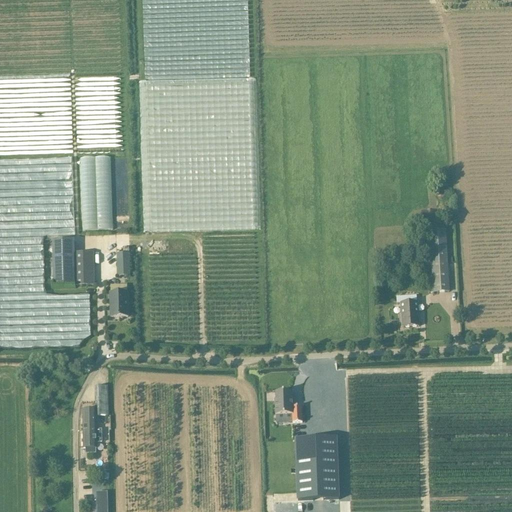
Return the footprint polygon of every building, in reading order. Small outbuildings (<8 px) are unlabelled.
[(114,230),(112,157),(81,158),(83,231),(114,230)] [(449,293),(446,235),(446,231),(430,232),(433,294),(449,293)] [(53,288),(95,287),(94,253),(73,254),(72,241),(51,242),(53,280),(53,288)] [(130,277),(130,261),(117,261),(117,269),(125,269),(125,277),(130,277)] [(127,294),(111,294),(111,318),(127,318),(127,294)] [(419,327),(417,304),(401,305),(403,328),(419,327)] [(84,450),(86,450),(87,454),(96,454),(95,450),(97,450),(97,444),(102,443),(102,430),(96,430),(96,416),(100,416),(100,421),(105,421),(105,416),(109,416),(108,387),(94,387),(95,410),(83,411),(83,435),(84,450)] [(286,394),(274,394),(274,409),(285,409),(284,423),(300,423),(300,400),(285,400),(286,394)] [(337,437),(292,439),(296,503),(341,501),(337,437)] [(100,484),(100,501),(109,501),(108,483),(100,484)]
